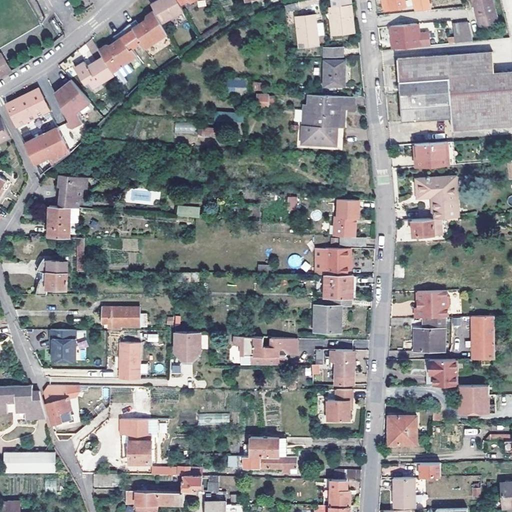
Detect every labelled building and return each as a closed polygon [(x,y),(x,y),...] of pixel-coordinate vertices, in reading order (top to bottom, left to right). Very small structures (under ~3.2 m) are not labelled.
[(179,3),(177,0),(155,0),(151,3),(154,8),(161,21),(183,9),(179,3)] [(333,16),(330,16),(332,34),(353,32),(349,0),(331,0),(333,6),(332,6),(333,16)] [(382,0),(385,10),(406,5),(407,10),(429,5),(428,0),(382,0)] [(473,0),(481,25),(499,19),(493,0),(473,0)] [(299,1),(286,4),(288,11),(300,8),(299,1)] [(161,21),(154,8),(147,13),(146,17),(139,22),(136,18),(128,23),(138,37),(145,47),(167,32),(161,21)] [(300,47),(318,45),(314,15),(296,17),(300,47)] [(418,31),(417,22),(390,26),(393,49),(422,45),(420,30),(418,31)] [(454,36),(450,36),(451,42),(474,40),(470,22),(453,24),(454,36)] [(128,23),(122,29),(131,42),(138,37),(128,23)] [(106,44),(99,49),(104,56),(113,72),(128,61),(138,53),(131,42),(122,29),(114,35),(117,39),(110,45),(106,44)] [(319,59),(336,57),(335,49),(318,50),(319,59)] [(395,80),(491,73),(490,51),(394,57),(395,80)] [(74,70),(88,90),(92,87),(96,93),(105,88),(103,84),(116,76),(113,72),(104,56),(88,68),(85,62),(74,70)] [(341,60),(320,63),(323,89),(344,87),(341,60)] [(128,61),(113,72),(116,76),(122,85),(127,81),(124,77),(134,69),(128,61)] [(511,71),(491,73),(395,80),(395,84),(391,84),(392,90),(396,90),(398,121),(447,117),(448,130),(511,125),(511,71)] [(91,101),(71,78),(55,92),(69,120),(66,122),(68,126),(73,128),(83,123),(78,111),(91,101)] [(247,92),(247,78),(227,78),(227,92),(247,92)] [(71,151),(39,87),(22,95),(6,103),(35,163),(49,156),(53,164),(71,151)] [(92,87),(88,90),(92,96),(96,93),(92,87)] [(308,125),(338,126),(339,126),(341,104),(355,104),(355,96),(309,93),(308,104),(305,104),(304,124),(308,124),(308,125)] [(273,105),(274,95),(252,95),(252,105),(273,105)] [(242,126),(241,112),(215,112),(215,127),(242,126)] [(0,143),(4,141),(10,135),(2,118),(0,119),(0,143)] [(195,133),(195,123),(175,123),(175,133),(195,133)] [(303,139),(337,141),(338,126),(308,125),(308,124),(304,124),(303,139)] [(198,128),(198,137),(215,136),(214,127),(198,128)] [(420,156),(421,166),(450,164),(450,162),(448,140),(416,142),(417,157),(420,156)] [(0,193),(4,186),(8,180),(0,174),(0,161),(0,193)] [(71,207),(79,208),(79,198),(86,199),(87,188),(85,188),(86,178),(61,175),(61,187),(63,187),(63,194),(60,194),(59,206),(71,207)] [(435,217),(447,216),(460,216),(460,214),(459,214),(458,188),(457,177),(458,177),(458,176),(458,175),(430,176),(430,175),(428,175),(428,177),(417,177),(417,178),(419,196),(438,195),(438,198),(434,199),(435,217)] [(464,175),(458,176),(458,177),(457,177),(458,188),(466,188),(464,175)] [(430,208),(431,218),(435,217),(434,199),(438,198),(438,195),(419,196),(417,178),(411,179),(413,202),(425,201),(426,209),(430,208)] [(288,196),(288,209),(296,209),(296,196),(288,196)] [(339,235),(356,236),(357,217),(360,217),(360,199),(340,198),(339,215),(336,215),(336,235),(339,235)] [(71,207),(59,206),(49,205),(48,237),(70,237),(71,207)] [(196,216),(198,217),(199,207),(178,206),(177,215),(196,216)] [(80,208),(79,208),(71,207),(70,237),(78,238),(80,208)] [(435,217),(431,218),(413,219),(414,234),(448,232),(447,216),(435,217)] [(356,236),(339,235),(339,245),(366,246),(366,237),(356,236)] [(78,238),(70,237),(70,251),(78,252),(78,271),(79,271),(84,271),(85,238),(78,238)] [(348,260),(352,260),(352,247),(326,247),(325,274),(327,274),(351,274),(352,265),(348,265),(348,260)] [(39,277),(36,284),(36,288),(35,294),(46,293),(46,287),(66,288),(67,260),(43,259),(43,257),(36,269),(43,272),(43,277),(39,277)] [(316,298),(326,298),(327,274),(325,274),(317,274),(316,298)] [(333,298),(352,298),(354,298),(354,275),(351,274),(327,274),(326,298),(333,298)] [(429,315),(445,315),(452,315),(452,306),(455,304),(455,296),(452,293),(452,289),(422,290),(421,306),(419,306),(419,316),(427,315),(429,315)] [(352,307),(352,298),(333,298),(332,306),(315,305),(314,332),(342,332),(342,307),(352,307)] [(103,306),(103,322),(109,322),(109,327),(122,327),(122,325),(139,325),(139,307),(103,306)] [(495,349),(495,343),(495,314),(471,314),(472,358),(477,358),(492,358),(495,358),(495,349)] [(429,323),(426,323),(426,327),(415,327),(414,350),(445,349),(445,315),(429,315),(429,323)] [(77,329),(51,329),(51,337),(53,337),(53,348),(53,360),(76,360),(77,329)] [(192,359),(195,356),(200,351),(200,332),(175,331),(174,350),(179,356),(183,360),(192,359)] [(277,366),(276,337),(270,337),(270,346),(263,346),(263,337),(234,336),(234,346),(241,347),(241,357),(251,357),(251,365),(277,366)] [(276,337),(277,366),(288,365),(288,359),(284,356),(279,356),(279,351),(281,348),(287,353),(297,353),(296,338),(276,337)] [(120,342),(119,378),(140,379),(142,342),(120,342)] [(324,364),(324,349),(315,349),(315,364),(324,364)] [(338,363),(336,364),(336,384),(355,385),(355,361),(353,361),(353,349),(338,349),(338,363)] [(198,359),(195,356),(192,359),(183,360),(179,356),(176,358),(182,364),(192,364),(198,359)] [(431,376),(431,384),(454,384),(456,384),(458,384),(458,358),(431,358),(431,371),(435,371),(435,374),(431,374),(431,376)] [(492,358),(477,358),(477,367),(485,367),(485,364),(492,364),(492,358)] [(181,375),(180,365),(170,365),(170,376),(181,375)] [(312,375),(320,374),(319,365),(311,365),(312,375)] [(30,390),(30,384),(0,384),(0,410),(23,410),(23,416),(47,416),(39,390),(30,390)] [(47,384),(43,390),(53,424),(69,419),(71,421),(75,417),(72,415),(67,398),(77,396),(79,390),(78,385),(47,384)] [(490,384),(458,384),(456,384),(456,393),(463,393),(462,395),(460,396),(460,412),(490,411),(490,403),(490,384)] [(351,401),(354,401),(354,389),(336,389),(337,401),(330,401),(330,421),(352,421),(351,409),(351,401)] [(230,424),(229,413),(198,414),(198,425),(230,424)] [(390,443),(418,442),(417,415),(389,415),(390,443)] [(121,435),(122,435),(136,435),(146,435),(146,434),(151,434),(151,418),(120,418),(121,435)] [(129,443),(129,462),(151,462),(151,434),(146,434),(146,435),(136,435),(122,435),(122,442),(129,443)] [(287,456),(288,449),(288,438),(250,438),(250,448),(243,448),(243,456),(287,456)] [(494,440),(485,440),(485,460),(494,460),(494,445),(494,440)] [(287,456),(243,456),(243,466),(283,467),(283,472),(297,472),(297,449),(288,449),(287,456)] [(4,472),(54,471),(54,450),(4,450),(4,472)] [(227,456),(227,467),(239,468),(239,456),(227,456)] [(441,475),(441,470),(440,470),(440,462),(420,462),(421,476),(441,475)] [(190,466),(190,474),(202,474),(202,466),(190,466)] [(335,478),(347,478),(362,478),(362,469),(335,469),(335,478)] [(202,474),(190,474),(184,474),(184,479),(183,479),(183,490),(184,490),(202,491),(202,482),(202,474)] [(221,486),(234,485),(234,476),(220,477),(221,486)] [(394,506),(416,506),(415,476),(393,476),(394,506)] [(347,478),(335,478),(331,478),(331,504),(350,504),(350,489),(346,489),(347,478)] [(219,481),(210,482),(209,490),(219,491),(219,481)] [(503,509),(511,507),(511,482),(500,483),(503,509)] [(480,497),(481,487),(472,487),(471,497),(480,497)] [(183,503),(184,490),(183,490),(127,489),(127,499),(137,499),(137,502),(144,503),(144,505),(151,505),(151,503),(183,503)] [(226,511),(226,501),(205,501),(205,511),(226,511)]
